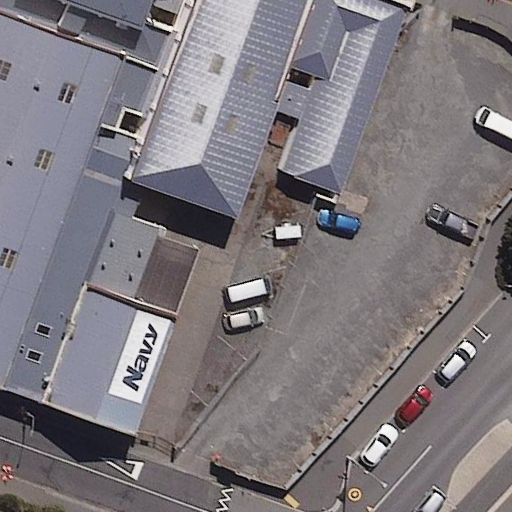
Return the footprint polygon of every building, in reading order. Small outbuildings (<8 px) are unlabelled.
[(77,277),(169,310),(193,244),(158,231),(162,222),(129,210),(141,177),(118,169),(133,130),(109,121),(117,102),(139,110),(171,23),(131,8),(127,17),(80,0),(0,0),(0,382),(34,394),(77,277)] [(80,0),(127,17),(131,8),(133,0),(80,0)] [(273,56),(294,0),(179,0),(175,11),(171,23),(139,110),(133,130),(118,169),(141,177),(225,208),(263,104),(268,92),(262,90),(273,56)] [(148,0),(148,1),(175,11),(179,0),(148,0)] [(335,186),(401,0),(294,0),(273,56),(309,69),(304,83),(274,73),(268,92),(263,104),(293,114),(274,165),(335,186)] [(34,394),(127,429),(169,310),(77,277),(34,394)]
